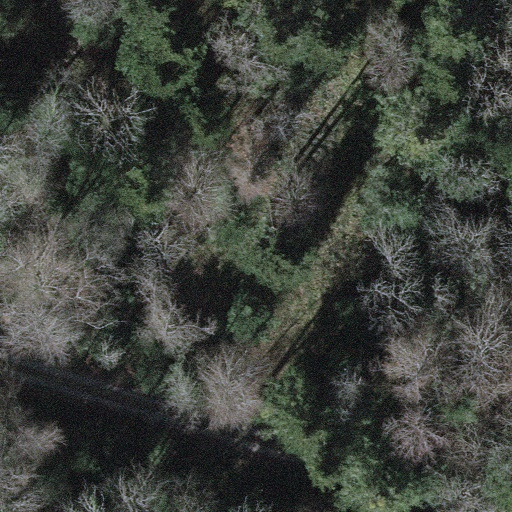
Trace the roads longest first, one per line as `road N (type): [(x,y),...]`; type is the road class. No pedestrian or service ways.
road 1 (track): [(0,355),(511,509)]
road 2 (track): [(48,0),(247,432)]
